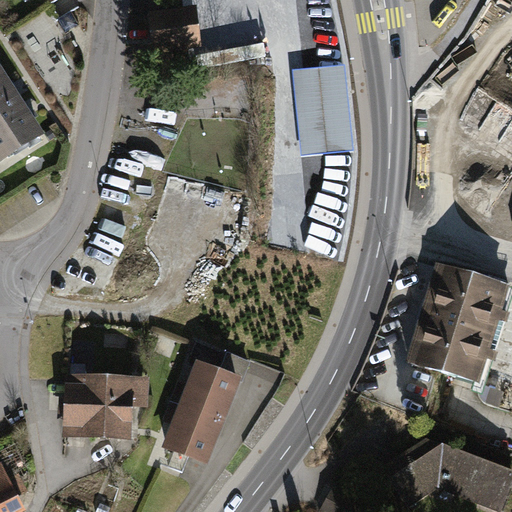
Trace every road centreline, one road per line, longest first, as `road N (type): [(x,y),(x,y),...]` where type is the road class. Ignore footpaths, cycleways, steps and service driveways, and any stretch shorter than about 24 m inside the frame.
road 1 (secondary): [(377,0),(392,155),(365,303),(311,418),(241,511)]
road 2 (residential): [(105,0),(87,170),(75,213),(15,286),(8,347),(17,401),(0,412)]
road 3 (unknown): [(248,0),(264,16),(308,12),(323,124),(315,207)]
road 4 (track): [(473,0),(391,90)]
